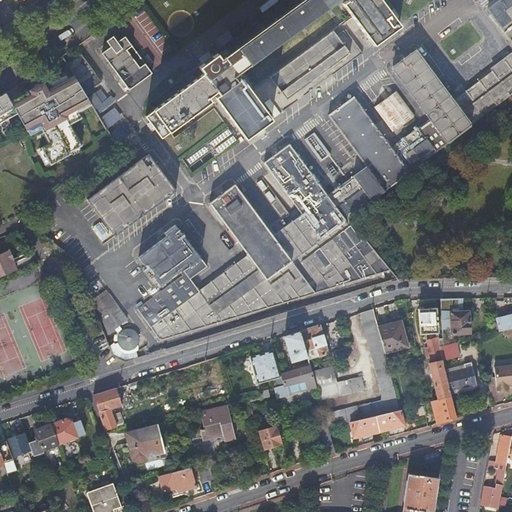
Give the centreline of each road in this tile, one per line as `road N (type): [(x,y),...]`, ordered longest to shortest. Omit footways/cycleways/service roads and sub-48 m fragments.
road 1 (residential): [(511,290),(395,291),(0,414)]
road 2 (residential): [(200,511),(483,424)]
road 3 (tertiary): [(0,71),(102,1)]
